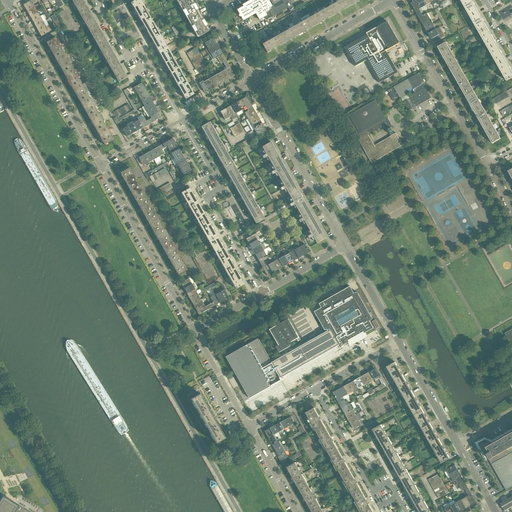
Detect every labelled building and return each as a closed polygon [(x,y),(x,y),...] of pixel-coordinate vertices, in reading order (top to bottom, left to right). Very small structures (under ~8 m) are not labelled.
[(26,10),(34,6),(33,4),(35,2),(33,0),(32,0),(31,1),(31,0),(28,2),(27,2),(26,3),(23,5),(24,5),(25,8),(26,10)] [(88,28),(91,34),(95,41),(97,44),(104,57),(106,60),(113,73),(115,76),(119,82),(127,78),(123,71),(122,69),(122,68),(114,55),(113,54),(113,53),(105,39),(104,38),(104,37),(96,23),(95,21),(95,20),(94,20),(89,11),(87,7),(86,6),(86,5),(85,5),(82,0),(71,0),(76,7),(77,9),(78,12),(79,12),(86,25),(87,28),(88,28)] [(163,60),(171,74),(172,75),(172,76),(180,90),(180,91),(181,92),(185,99),(194,94),(190,88),(188,85),(181,72),(179,69),(172,56),(170,53),(163,40),(161,37),(154,24),(152,21),(145,8),(143,5),(140,0),(135,0),(131,3),(135,10),(135,11),(136,13),(136,12),(144,26),(144,27),(145,28),(153,42),(153,43),(154,44),(162,58),(162,59),(163,60)] [(178,0),(185,11),(187,14),(194,27),(196,30),(199,37),(208,32),(204,25),(203,24),(203,22),(203,23),(195,9),(194,8),(194,7),(189,0),(178,0)] [(295,9),(289,0),(250,0),(242,5),(243,6),(230,14),(234,20),(235,21),(236,20),(238,23),(255,14),(259,20),(264,17),(266,20),(288,8),(290,12),(295,9)] [(347,7),(342,0),(340,0),(336,3),(335,3),(333,4),(320,12),(317,13),(303,21),(300,22),(300,23),(288,30),(285,31),(285,32),(272,39),(269,40),(269,41),(262,44),(267,53),(274,49),(275,48),(276,48),(290,40),(291,39),(292,39),(305,31),(306,31),(307,30),(308,30),(308,29),(322,22),(323,21),(324,20),(338,13),(339,12),(340,11),(347,7)] [(411,3),(417,15),(421,13),(422,15),(424,13),(421,8),(416,0),(411,3)] [(416,0),(421,8),(426,5),(422,0),(417,0),(416,0)] [(460,0),(465,7),(465,8),(466,10),(474,23),(474,25),(475,26),(483,40),(484,43),(485,43),(492,56),(494,59),(501,71),(502,73),(502,74),(503,74),(506,81),(511,77),(511,71),(511,69),(510,68),(510,67),(509,67),(502,53),(501,52),(500,51),(493,37),(492,36),(491,35),(484,21),(483,20),(482,19),(474,5),(475,5),(474,4),(473,3),(471,0),(460,0)] [(29,15),(30,16),(37,11),(34,6),(26,10),(29,15),(29,16),(29,15)] [(32,21),(40,16),(37,11),(30,16),(32,20),(32,21)] [(422,24),(430,19),(431,18),(428,13),(427,14),(426,12),(424,13),(422,15),(421,13),(417,15),(419,18),(422,23),(422,24)] [(35,26),(43,22),(45,20),(44,18),(41,19),(40,16),(32,21),(35,26)] [(425,29),(433,24),(430,19),(422,24),(422,23),(425,28),(425,29)] [(369,30),(385,23),(383,20),(367,27),(369,30)] [(35,26),(38,31),(46,27),(43,22),(35,26)] [(355,67),(367,60),(368,64),(379,83),(398,72),(394,65),(387,53),(386,51),(399,43),(400,43),(389,24),(388,22),(367,33),(368,35),(364,37),(354,42),(345,48),(355,67)] [(428,34),(436,29),(433,24),(425,29),(428,34)] [(46,27),(38,31),(40,35),(41,36),(45,34),(45,35),(45,34),(49,32),(46,27)] [(436,29),(428,34),(431,39),(435,37),(437,40),(443,37),(441,34),(439,35),(439,34),(436,29)] [(91,122),(92,122),(92,123),(93,124),(92,124),(93,124),(100,136),(99,136),(99,137),(100,137),(100,138),(101,139),(103,143),(104,145),(106,144),(108,143),(114,140),(113,139),(113,140),(111,136),(112,136),(111,133),(109,131),(110,131),(109,131),(108,128),(107,128),(103,122),(104,121),(102,119),(103,119),(103,118),(102,118),(101,116),(100,114),(100,113),(99,114),(95,107),(96,107),(96,106),(94,104),(93,102),(93,101),(93,102),(91,99),(92,99),(91,99),(88,95),(87,93),(88,92),(87,92),(86,90),(86,89),(85,87),(83,85),(83,84),(82,85),(78,78),(79,78),(79,77),(78,75),(76,73),(77,73),(77,72),(76,72),(75,70),(74,70),(70,63),(71,63),(69,60),(70,60),(69,60),(68,58),(67,55),(66,56),(62,49),(63,48),(61,46),(61,45),(61,46),(60,44),(60,43),(58,41),(59,41),(58,41),(56,38),(56,37),(50,41),(48,42),(46,43),(48,45),(50,49),(51,50),(52,51),(51,52),(52,52),(58,63),(58,64),(59,65),(60,66),(59,66),(60,66),(67,78),(66,78),(67,78),(67,79),(68,80),(68,81),(75,93),(76,94),(76,95),(83,107),(83,108),(83,107),(84,108),(84,109),(84,110),(85,110),(91,122)] [(205,43),(208,48),(216,43),(215,42),(214,39),(213,38),(205,43)] [(208,48),(211,54),(219,49),(218,47),(217,44),(216,43),(208,48)] [(438,47),(441,54),(442,54),(442,56),(443,57),(451,70),(451,72),(452,73),(460,86),(460,88),(461,89),(465,95),(469,102),(470,104),(470,105),(478,118),(479,120),(479,121),(487,134),(488,136),(488,137),(492,144),(501,139),(497,132),(495,129),(488,116),(486,113),(479,100),(477,97),(470,84),(468,81),(464,75),(461,68),(460,67),(459,65),(455,59),(452,52),(450,49),(446,43),(438,47)] [(209,55),(212,60),(217,58),(217,57),(222,54),(221,52),(220,49),(219,49),(211,54),(209,55)] [(189,58),(191,61),(197,57),(200,55),(199,53),(194,55),(189,58)] [(223,63),(225,66),(228,64),(224,57),(223,55),(222,54),(217,57),(217,58),(212,60),(211,61),(214,65),(215,65),(217,65),(218,65),(223,63)] [(227,69),(224,70),(229,79),(235,76),(228,64),(225,66),(227,69)] [(224,70),(219,73),(224,82),(229,79),(224,70)] [(219,73),(214,76),(219,85),(224,82),(219,73)] [(394,87),(400,99),(408,95),(407,94),(405,91),(412,87),(414,89),(413,89),(414,93),(409,96),(415,107),(431,98),(425,87),(426,87),(424,83),(425,83),(419,73),(394,87)] [(214,76),(208,79),(213,88),(219,85),(214,76)] [(208,79),(203,82),(208,91),(213,88),(208,79)] [(203,82),(202,81),(199,83),(205,93),(208,91),(203,82)] [(135,91),(138,96),(146,91),(144,88),(144,86),(142,83),(133,88),(135,91)] [(138,96),(141,101),(149,96),(147,93),(146,91),(138,96)] [(408,95),(400,99),(401,101),(402,100),(409,111),(413,109),(412,108),(415,107),(409,96),(408,95)] [(141,101),(144,106),(152,102),(150,98),(149,96),(141,101)] [(245,113),(248,118),(256,114),(253,108),(248,111),(246,108),(245,105),(250,102),(249,102),(246,97),(247,97),(237,102),(240,108),(241,108),(243,107),(246,112),(245,113)] [(357,138),(357,137),(366,132),(367,135),(368,135),(370,134),(380,128),(381,128),(384,126),(387,131),(388,130),(390,133),(391,135),(394,134),(393,131),(391,128),(393,127),(387,118),(388,118),(386,114),(385,114),(376,97),(363,104),(363,103),(358,106),(359,107),(348,113),(345,115),(345,114),(344,115),(348,121),(347,122),(349,126),(350,125),(357,138)] [(144,106),(147,112),(155,107),(153,104),(153,103),(152,101),(152,102),(144,106)] [(242,110),(241,108),(240,108),(237,102),(232,105),(231,105),(231,106),(236,114),(242,110)] [(230,117),(236,114),(231,106),(226,109),(226,108),(226,109),(230,117)] [(149,117),(149,118),(158,112),(156,109),(156,108),(155,107),(147,112),(150,116),(149,117)] [(225,120),(230,117),(226,109),(220,112),(225,120)] [(150,119),(148,120),(150,124),(161,117),(159,114),(158,112),(149,118),(150,119)] [(248,118),(251,124),(259,119),(256,114),(248,118)] [(143,117),(138,120),(142,128),(143,128),(148,125),(150,124),(148,120),(146,121),(143,117)] [(251,124),(254,130),(263,125),(262,125),(259,120),(260,120),(259,119),(251,124)] [(138,120),(133,123),(137,131),(138,131),(142,128),(138,120)] [(232,183),(234,184),(241,198),(242,199),(243,200),(250,214),(251,215),(252,216),(256,223),(264,218),(260,212),(260,211),(264,209),(263,207),(259,209),(251,196),(252,196),(251,196),(255,193),(254,191),(250,193),(242,180),(242,179),(246,177),(245,175),(241,177),(233,163),(237,161),(235,159),(232,161),(231,161),(224,148),(224,147),(228,145),(226,143),(223,145),(222,145),(215,132),(219,129),(217,127),(214,129),(213,129),(210,122),(201,127),(205,134),(206,135),(206,136),(214,150),(215,151),(215,152),(223,166),(224,167),(224,168),(232,182),(232,183)] [(133,123),(127,126),(132,134),(137,131),(133,123)] [(263,125),(254,130),(258,135),(257,135),(258,136),(266,131),(265,131),(262,125),(263,125)] [(132,134),(127,126),(122,129),(124,132),(124,133),(125,133),(127,137),(132,134)] [(235,126),(233,127),(236,130),(237,130),(239,134),(242,132),(240,129),(239,128),(237,129),(235,126)] [(366,132),(357,137),(372,162),(371,163),(379,159),(379,158),(402,145),(403,145),(396,133),(394,134),(391,135),(391,136),(390,136),(391,138),(375,147),(368,135),(367,135),(366,132)] [(168,148),(176,144),(176,143),(176,144),(173,138),(162,144),(164,148),(167,146),(168,148)] [(311,233),(311,234),(307,236),(309,238),(312,236),(313,237),(313,236),(317,243),(321,241),(325,238),(321,231),(320,230),(320,229),(312,215),(311,214),(311,213),(303,200),(302,198),(302,197),(294,183),(293,182),(293,181),(292,181),(285,167),(284,166),(283,165),(276,152),(275,150),(274,149),(270,142),(262,147),(266,154),(262,156),(263,159),(267,157),(268,157),(275,170),(271,172),(272,175),(276,172),(276,173),(284,186),(280,188),(282,191),(285,188),(285,189),(286,189),(293,202),(289,204),(291,207),(294,204),(295,205),(302,217),(302,218),(298,220),(300,222),(303,220),(304,221),(311,233)] [(162,149),(164,148),(162,144),(160,146),(160,145),(159,146),(160,146),(155,149),(159,157),(164,154),(162,149)] [(168,148),(171,153),(179,149),(176,144),(168,148)] [(159,157),(155,149),(154,148),(154,149),(149,152),(154,160),(156,158),(157,160),(160,158),(159,157)] [(174,159),(182,154),(179,149),(171,153),(174,159)] [(148,163),(154,160),(149,152),(149,151),(149,152),(144,155),(148,163)] [(148,163),(144,155),(144,154),(144,155),(139,158),(141,162),(141,163),(142,163),(143,166),(146,164),(147,166),(149,164),(148,163)] [(174,159),(177,164),(185,159),(182,154),(174,159)] [(180,169),(188,165),(188,164),(185,159),(177,164),(175,165),(177,168),(176,168),(177,171),(180,169)] [(188,165),(180,169),(183,174),(183,175),(183,174),(185,177),(193,173),(191,170),(188,165)] [(150,203),(150,202),(150,203),(149,200),(148,200),(144,194),(145,193),(144,193),(143,191),(143,190),(142,188),(140,186),(141,185),(140,185),(139,186),(136,179),(137,179),(136,178),(135,176),(134,174),(134,173),(133,173),(132,171),(131,171),(129,168),(130,168),(129,168),(123,171),(122,172),(120,173),(121,175),(124,179),(123,179),(124,179),(125,180),(125,181),(125,182),(125,181),(132,193),(132,194),(133,195),(133,196),(140,208),(140,209),(140,208),(141,209),(142,210),(141,210),(141,211),(142,211),(149,223),(148,223),(149,223),(149,224),(150,225),(157,237),(156,237),(157,238),(157,237),(157,238),(158,239),(158,240),(165,252),(166,253),(166,254),(166,255),(167,254),(173,266),(173,267),(174,267),(174,268),(175,269),(174,269),(175,269),(177,273),(178,275),(187,270),(185,266),(186,266),(184,263),(185,263),(184,263),(183,261),(182,259),(182,258),(181,259),(177,252),(178,251),(176,249),(175,247),(175,246),(173,244),(174,244),(173,244),(169,237),(170,237),(170,236),(169,237),(168,234),(167,232),(166,232),(165,229),(164,229),(160,223),(161,222),(160,220),(160,219),(158,217),(159,217),(158,217),(157,215),(157,214),(156,215),(152,208),(153,208),(153,207),(151,205),(152,205),(151,205),(150,203)] [(190,188),(181,193),(185,199),(186,203),(186,202),(194,215),(195,219),(196,218),(203,231),(204,234),(205,234),(212,247),(212,248),(214,251),(221,263),(223,267),(223,266),(230,279),(232,282),(236,289),(244,284),(240,277),(240,276),(239,275),(231,261),(231,260),(230,259),(222,245),(222,244),(221,243),(213,229),(212,228),(212,227),(204,213),(203,212),(203,211),(196,200),(195,197),(194,196),(194,195),(190,188)] [(229,216),(226,217),(230,224),(237,220),(231,206),(225,209),(229,216)] [(249,244),(257,240),(254,235),(254,234),(250,236),(249,237),(246,239),(249,244)] [(252,249),(262,244),(260,241),(258,242),(257,240),(249,244),(252,249)] [(255,254),(255,255),(263,250),(265,249),(262,244),(252,249),(252,250),(252,249),(255,254)] [(299,247),(304,255),(309,252),(307,248),(305,244),(299,247)] [(294,250),(298,258),(299,258),(303,255),(304,255),(299,247),(294,250)] [(258,260),(261,258),(263,257),(268,255),(265,249),(263,250),(255,255),(258,260)] [(289,253),(293,261),(298,258),(294,250),(289,253)] [(284,256),(288,264),(293,261),(289,253),(284,256)] [(278,259),(283,267),(288,264),(284,256),(283,256),(278,259)] [(262,268),(263,268),(266,266),(265,265),(263,261),(261,258),(258,260),(263,268),(262,268)] [(273,262),(278,270),(282,267),(283,267),(278,259),(273,262)] [(267,263),(272,273),(273,273),(272,272),(277,270),(278,270),(273,262),(272,260),(267,263)] [(266,266),(263,268),(265,272),(264,272),(265,273),(267,276),(267,275),(272,273),(267,263),(265,265),(266,266)] [(184,288),(192,284),(189,279),(189,278),(185,280),(184,281),(181,283),(184,288)] [(184,288),(187,293),(195,289),(192,284),(184,288)] [(339,343),(341,347),(374,328),(370,321),(372,320),(372,318),(358,292),(356,292),(354,293),(350,286),(319,304),(321,308),(314,312),(325,330),(325,331),(318,335),(319,336),(272,363),(280,378),(339,343)] [(190,299),(198,294),(195,289),(187,293),(187,294),(190,299)] [(216,295),(215,295),(220,302),(220,303),(220,302),(225,299),(225,300),(225,299),(229,297),(224,290),(221,292),(220,292),(221,292),(216,295),(216,294),(215,295),(216,295)] [(193,304),(201,299),(198,294),(190,299),(193,304)] [(211,300),(213,302),(215,305),(220,302),(215,295),(211,297),(210,296),(209,296),(211,300)] [(196,309),(204,305),(201,300),(201,299),(193,304),(196,309)] [(204,305),(196,309),(199,314),(199,315),(202,313),(203,312),(206,310),(204,307),(205,307),(204,305)] [(291,346),(290,345),(292,343),(292,342),(291,342),(297,339),(299,338),(299,337),(288,319),(280,323),(280,322),(277,324),(278,325),(270,330),(271,331),(279,345),(276,347),(280,352),(291,346)] [(375,330),(380,327),(376,319),(371,321),(375,330)] [(282,380),(281,378),(272,363),(272,362),(258,338),(249,343),(248,344),(238,350),(226,357),(228,360),(228,361),(232,367),(238,378),(238,379),(246,391),(246,393),(250,399),(261,392),(282,380)] [(378,362),(380,367),(394,360),(392,355),(378,362)] [(408,385),(404,378),(400,371),(401,371),(399,369),(395,362),(387,367),(390,373),(390,374),(392,377),(400,389),(399,389),(401,393),(409,405),(408,405),(410,408),(418,421),(418,422),(419,425),(427,437),(428,441),(428,440),(436,453),(437,457),(441,463),(450,458),(446,451),(444,449),(437,435),(435,433),(428,419),(426,417),(419,403),(417,401),(409,387),(410,387),(408,385)] [(370,372),(374,379),(375,381),(378,379),(381,377),(380,376),(379,376),(375,369),(370,372)] [(365,375),(364,375),(369,382),(374,379),(370,372),(365,375),(364,375),(365,375)] [(359,378),(364,385),(369,382),(364,375),(360,378),(360,377),(359,378)] [(354,380),(354,381),(358,388),(364,385),(359,378),(354,381),(354,380)] [(358,388),(354,381),(349,384),(349,383),(349,384),(353,391),(354,393),(360,390),(358,388)] [(344,386),(348,394),(353,391),(349,384),(344,387),(344,386)] [(339,389),(338,389),(343,397),(348,394),(344,386),(344,387),(339,389)] [(339,403),(345,400),(343,397),(338,389),(338,390),(333,392),(339,403)] [(216,422),(209,410),(209,409),(211,408),(209,406),(208,407),(207,407),(205,403),(200,394),(190,399),(203,421),(216,443),(225,438),(220,428),(219,428),(218,425),(218,424),(219,423),(218,421),(217,422),(216,422)] [(347,400),(345,402),(346,403),(341,406),(342,408),(342,409),(344,408),(347,406),(350,404),(348,401),(347,400)] [(345,414),(353,409),(350,404),(347,406),(344,408),(342,409),(345,413),(345,414)] [(306,413),(353,496),(362,511),(373,511),(334,444),(315,408),(314,408),(306,413)] [(348,419),(356,415),(353,409),(345,414),(348,419)] [(351,424),(359,420),(357,417),(358,417),(357,414),(356,415),(348,419),(351,424)] [(360,419),(359,420),(351,424),(354,429),(357,428),(358,428),(359,428),(360,427),(360,426),(362,425),(363,428),(373,423),(369,414),(366,416),(370,423),(365,425),(364,424),(363,424),(360,419)] [(289,418),(286,419),(290,426),(293,424),(293,425),(293,424),(295,423),(291,416),(289,417),(289,418)] [(284,421),(281,422),(285,429),(288,427),(288,428),(288,427),(290,426),(286,419),(284,420),(283,420),(284,421)] [(278,424),(276,425),(279,432),(282,430),(283,431),(283,430),(285,429),(281,422),(279,423),(278,423),(278,424)] [(273,427),(270,428),(274,435),(277,433),(277,434),(278,434),(277,433),(279,432),(276,425),(273,426),(273,427)] [(378,439),(382,446),(386,452),(385,452),(387,455),(395,468),(396,471),(404,484),(405,487),(413,500),(414,503),(419,511),(430,511),(423,498),(421,495),(414,482),(412,479),(405,466),(403,463),(396,450),(394,447),(387,434),(385,431),(381,425),(373,429),(377,436),(376,436),(378,439)] [(271,437),(274,441),(277,439),(274,435),(270,428),(268,429),(265,431),(269,438),(271,437)] [(511,440),(509,435),(491,445),(485,441),(480,444),(487,457),(506,490),(511,486),(511,440)] [(275,448),(276,450),(283,446),(281,444),(282,444),(281,444),(279,441),(278,442),(273,445),(274,448),(274,449),(275,448)] [(278,454),(279,455),(286,452),(284,450),(285,449),(284,449),(283,446),(276,450),(277,453),(277,454),(278,454)] [(298,453),(294,456),(288,459),(290,461),(301,455),(297,448),(295,449),(298,453)] [(286,452),(279,455),(280,459),(281,459),(282,461),(289,457),(287,455),(288,455),(288,454),(287,455),(286,452)] [(287,467),(312,511),(323,511),(296,463),(295,462),(287,467)] [(446,469),(449,475),(458,470),(457,468),(455,465),(455,464),(446,469)] [(450,481),(452,480),(461,475),(460,474),(460,473),(458,470),(449,475),(451,477),(449,478),(450,481)] [(452,480),(456,486),(459,484),(458,484),(464,481),(464,480),(463,479),(461,476),(461,475),(452,480)] [(465,489),(466,492),(470,490),(467,486),(466,484),(464,481),(458,484),(459,484),(456,486),(458,489),(461,488),(462,490),(465,489)] [(468,495),(466,497),(471,505),(473,504),(476,503),(476,502),(470,490),(466,492),(468,495)] [(0,511),(29,511),(20,506),(18,505),(3,496),(0,500),(0,511)] [(506,496),(503,497),(509,508),(511,506),(511,501),(510,498),(507,499),(506,496)] [(466,497),(461,500),(465,508),(466,508),(469,506),(469,507),(469,506),(471,505),(471,506),(471,505),(466,497)] [(509,508),(503,497),(501,498),(503,502),(500,503),(504,511),(509,508)] [(461,500),(455,503),(460,511),(461,511),(464,509),(465,508),(461,500)] [(450,506),(453,511),(459,511),(460,511),(455,503),(450,506)]
